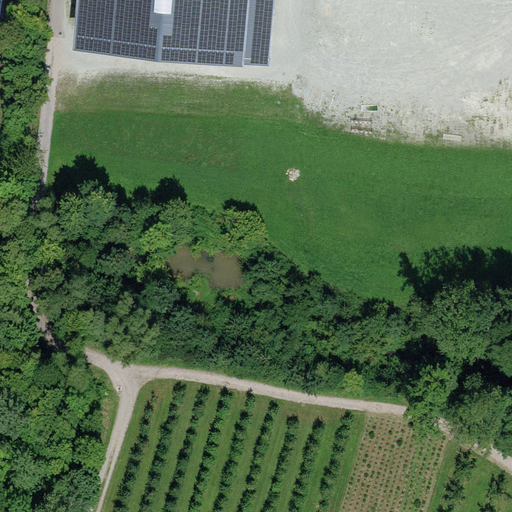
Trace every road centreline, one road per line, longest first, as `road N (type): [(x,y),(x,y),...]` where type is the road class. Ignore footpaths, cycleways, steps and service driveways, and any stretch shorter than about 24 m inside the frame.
road 1 (track): [(95,511),(136,369),(426,418),(511,462)]
road 2 (track): [(57,0),(30,303),(45,330),(136,369)]
